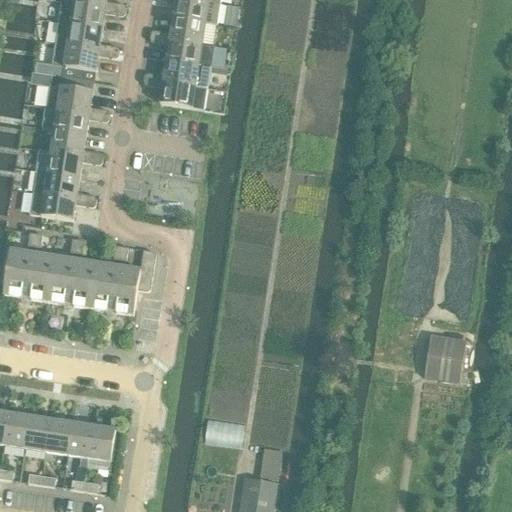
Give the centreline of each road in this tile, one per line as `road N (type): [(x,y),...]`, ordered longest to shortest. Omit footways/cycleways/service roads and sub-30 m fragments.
road 1 (residential): [(142,0),(106,229),(182,243),(161,358),(145,387)]
road 2 (residential): [(145,387),(0,360)]
road 3 (residential): [(145,387),(125,511)]
